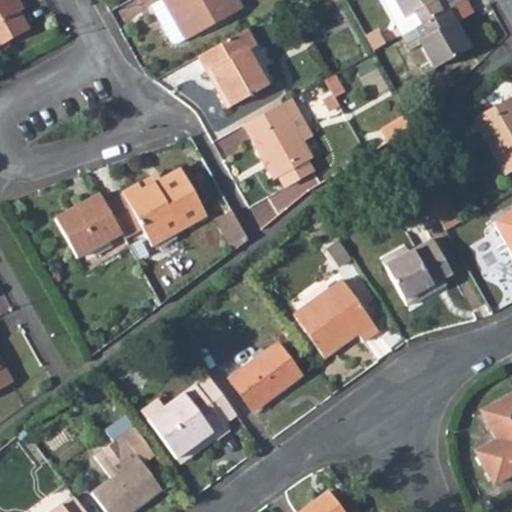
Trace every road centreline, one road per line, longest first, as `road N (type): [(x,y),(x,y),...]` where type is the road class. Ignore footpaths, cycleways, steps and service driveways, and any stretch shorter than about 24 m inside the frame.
road 1 (residential): [(5,158),(37,166),(173,120),(105,57)]
road 2 (residential): [(215,511),(394,389)]
road 3 (residential): [(0,258),(64,379)]
road 4 (residential): [(394,389),(511,329)]
road 5 (residential): [(438,511),(394,389)]
road 6 (residential): [(105,57),(0,113)]
